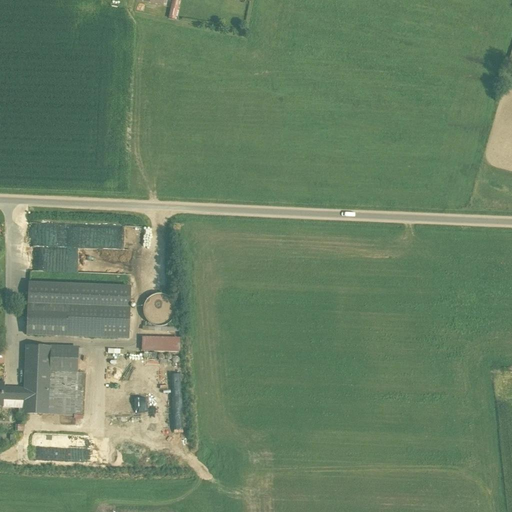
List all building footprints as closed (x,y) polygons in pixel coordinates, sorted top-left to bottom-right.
[(172,0),(169,19),(176,20),(179,0),(172,0)] [(34,248),(34,272),(94,272),(94,248),(34,248)] [(130,286),(28,282),(26,337),(128,341),(130,286)] [(169,298),(165,295),(160,294),(153,296),(149,299),(145,305),(144,310),(145,315),(148,320),(152,323),(158,325),(165,325),(169,322),(174,317),(175,312),(175,307),(173,302),(169,298)] [(168,337),(142,336),(141,352),(179,352),(180,328),(168,328),(168,337)] [(78,349),(27,347),(25,390),(4,389),(3,401),(25,402),(24,415),(82,417),(84,373),(77,373),(78,349)] [(114,388),(162,388),(162,375),(114,374),(114,388)]
